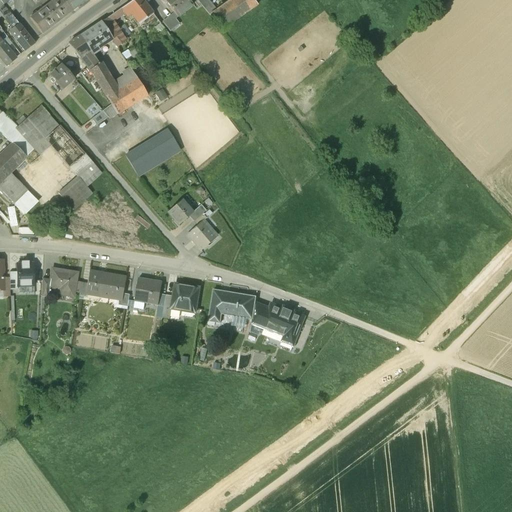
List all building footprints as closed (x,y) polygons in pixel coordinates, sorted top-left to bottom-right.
[(0,0),(0,17),(2,16),(5,21),(12,16),(4,6),(0,0)] [(71,12),(61,0),(55,0),(30,19),(42,34),(71,12)] [(61,0),(71,12),(87,0),(61,0)] [(140,0),(134,0),(130,3),(153,30),(160,25),(140,0)] [(187,0),(163,0),(177,18),(192,6),(190,3),(187,0)] [(251,0),(232,0),(230,2),(242,16),(257,6),(251,0)] [(230,2),(210,16),(221,31),(242,16),(230,2)] [(153,30),(130,3),(120,10),(120,11),(122,10),(125,12),(124,14),(127,17),(131,15),(143,31),(144,30),(147,35),(153,30)] [(34,44),(12,16),(5,21),(13,30),(9,32),(25,52),(34,44)] [(172,16),(162,23),(169,32),(179,25),(172,16)] [(126,40),(110,17),(101,22),(113,39),(118,46),(126,40)] [(113,39),(101,22),(80,37),(92,55),(92,56),(99,51),(98,49),(113,39)] [(92,55),(80,37),(68,44),(87,69),(89,72),(91,71),(90,70),(99,65),(92,56),(92,55)] [(15,59),(2,43),(0,43),(0,55),(8,65),(15,59)] [(137,43),(131,47),(137,56),(144,51),(137,43)] [(120,54),(124,59),(129,56),(126,50),(120,54)] [(127,85),(117,91),(100,64),(99,65),(90,70),(91,71),(96,80),(111,104),(117,114),(138,102),(127,85)] [(74,80),(62,66),(49,77),(62,91),(74,80)] [(87,69),(80,74),(88,85),(96,80),(91,71),(89,72),(87,69)] [(147,97),(129,71),(124,73),(126,77),(123,79),(127,85),(138,102),(147,97)] [(117,114),(111,104),(102,111),(108,117),(109,119),(117,114)] [(90,117),(99,111),(96,105),(87,111),(90,117)] [(40,108),(16,129),(0,111),(0,133),(11,146),(0,157),(0,189),(3,193),(8,188),(14,183),(8,175),(9,174),(12,171),(15,174),(20,169),(18,166),(34,150),(40,156),(50,147),(76,178),(86,189),(100,176),(40,108)] [(102,111),(91,121),(96,126),(108,117),(102,111)] [(166,132),(125,157),(138,178),(179,152),(166,132)] [(9,174),(8,175),(14,183),(8,188),(3,193),(14,205),(15,204),(24,215),(37,204),(27,192),(9,174)] [(76,178),(58,194),(73,211),(91,195),(86,189),(76,178)] [(192,214),(181,202),(168,214),(179,226),(189,218),(192,215),(192,214)] [(13,206),(6,207),(9,226),(16,225),(13,206)] [(201,206),(192,214),(192,215),(189,218),(193,222),(202,214),(205,211),(201,206)] [(202,214),(193,222),(197,227),(203,222),(207,219),(202,214)] [(197,227),(187,236),(200,251),(216,238),(203,222),(197,227)] [(21,265),(16,265),(16,272),(17,287),(34,286),(33,264),(28,264),(28,262),(21,263),(21,265)] [(77,274),(52,270),(50,280),(49,288),(63,290),(62,295),(73,297),(77,274)] [(89,271),(87,286),(85,294),(86,294),(105,297),(109,274),(89,271)] [(127,277),(109,274),(105,297),(119,300),(123,300),(124,294),(127,277)] [(153,281),(148,280),(147,280),(139,279),(139,278),(135,300),(145,301),(145,304),(158,306),(160,295),(162,282),(153,281)] [(50,280),(42,279),(41,297),(48,298),(49,288),(50,280)] [(199,289),(175,285),(173,297),(171,309),(180,310),(181,307),(196,310),(199,289)] [(34,294),(34,286),(17,287),(17,290),(17,295),(34,294)] [(249,296),(213,291),(208,322),(218,324),(220,314),(245,318),(249,296)] [(124,294),(123,300),(119,300),(118,306),(128,308),(130,296),(124,294)] [(166,296),(160,295),(158,306),(158,308),(164,309),(166,296)] [(173,297),(166,296),(164,311),(170,313),(171,309),(173,297)] [(256,298),(249,296),(245,318),(245,319),(253,320),(255,303),(256,298)] [(269,309),(255,303),(253,320),(252,325),(262,328),(269,309)] [(269,309),(262,328),(285,338),(284,340),(285,342),(286,343),(286,344),(288,345),(293,347),(305,317),(271,304),(269,309)]
